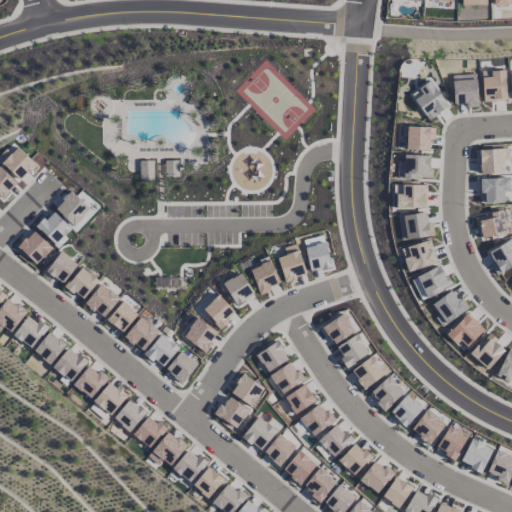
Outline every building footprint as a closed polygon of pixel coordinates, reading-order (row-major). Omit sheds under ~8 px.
[(505,100),(504,70),(481,71),(482,101),(505,100)] [(452,78),(452,104),(464,103),(464,107),(476,107),(476,78),(452,78)] [(427,120),(447,106),(430,80),(410,94),(427,120)] [(434,127),(401,126),(401,136),(405,137),(405,150),(429,150),(429,139),(433,140),(434,127)] [(10,153),(5,148),(0,153),(0,161),(19,180),(34,164),(16,147),(10,153)] [(474,150),(475,163),(479,163),(479,174),(503,173),(502,160),(507,160),(506,149),(474,150)] [(138,161),(152,160),(153,179),(138,179),(138,161)] [(164,160),(177,160),(177,176),(164,176),(164,160)] [(0,198),(15,184),(0,167),(0,198)] [(508,178),(478,179),(479,203),(503,202),(503,192),(509,192),(508,178)] [(395,193),(395,208),(426,207),(425,185),(402,185),(402,193),(395,193)] [(54,208),(73,226),(89,209),(70,191),(54,208)] [(474,217),(480,239),(506,232),(500,210),(474,217)] [(36,227),(54,245),(70,228),(51,211),(36,227)] [(398,215),(399,239),(432,237),(431,222),(426,223),(425,213),(398,215)] [(16,247),(36,265),(51,248),(32,230),(16,247)] [(495,274),(511,266),(511,239),(485,251),(495,274)] [(407,272),(436,263),(429,240),(406,247),(408,257),(402,258),(407,272)] [(283,248),(285,255),(276,258),(284,281),(304,274),(295,244),(283,248)] [(308,269),(328,267),(326,244),(306,246),(308,269)] [(63,283),(76,262),(58,252),(45,273),(63,283)] [(270,290),(269,286),(278,283),(270,261),(249,269),(259,295),(270,290)] [(449,287),(440,266),(410,278),(420,299),(449,287)] [(82,300),(97,280),(80,267),(64,286),(82,300)] [(221,284),(236,309),(246,303),(243,298),(252,293),(240,273),(221,284)] [(84,302),(101,318),(119,299),(101,283),(84,302)] [(430,305),(438,315),(434,318),(441,327),(467,307),(460,298),(457,300),(449,290),(430,305)] [(234,313),(217,295),(202,309),(218,328),(234,313)] [(10,332),(25,312),(7,298),(0,306),(0,326),(1,325),(10,332)] [(106,319),(120,332),(136,314),(122,301),(106,319)] [(321,327),(333,345),(354,332),(342,313),(321,327)] [(461,350),(482,328),(465,313),(445,335),(461,350)] [(12,335),(31,349),(46,328),(27,314),(12,335)] [(141,351),(157,332),(139,317),(123,336),(141,351)] [(202,352),(217,333),(196,317),(182,336),(202,352)] [(65,346),(49,332),(32,350),(48,365),(65,346)] [(177,349),(160,334),(142,355),(151,362),(154,359),(163,366),(177,349)] [(345,369),(368,354),(356,334),(336,346),(342,356),(339,358),(345,369)] [(469,354),(486,369),(504,349),(487,334),(469,354)] [(264,372),(287,361),(278,342),(255,353),(264,372)] [(86,361),(67,347),(51,368),(71,382),(86,361)] [(180,383),(196,364),(180,351),(164,370),(180,383)] [(350,371),(363,389),(383,375),(371,356),(350,371)] [(304,381),(298,370),(294,372),(289,363),(268,374),(279,394),(304,381)] [(72,384),(89,399),(106,380),(89,365),(72,384)] [(229,393),(250,407),(262,388),(242,374),(229,393)] [(383,412),(402,392),(386,376),(370,393),(378,401),(375,404),(383,412)] [(125,396),(109,382),(92,401),(109,415),(125,396)] [(293,414),(314,402),(304,385),(283,397),(293,414)] [(388,412),(404,427),(421,409),(405,394),(388,412)] [(235,429),(248,410),(227,396),(214,414),(235,429)] [(145,413),(129,399),(113,417),(128,431),(145,413)] [(298,418),(311,436),(332,421),(319,403),(298,418)] [(410,431),(429,444),(444,423),(425,409),(410,431)] [(131,434),(148,448),(164,429),(147,415),(131,434)] [(241,437),(260,451),(276,430),(257,416),(241,437)] [(325,449),(331,443),(339,452),(352,441),(336,423),(317,441),(325,449)] [(435,449),(454,459),(465,437),(447,427),(435,449)] [(162,459),(169,466),(185,447),(168,431),(146,455),(157,465),(162,459)] [(278,466),(295,448),(279,433),(262,452),(278,466)] [(459,462),(480,472),(491,449),(470,439),(459,462)] [(353,476),(370,457),(354,442),(337,461),(353,476)] [(205,464),(188,449),(171,468),(189,483),(205,464)] [(507,482),(511,469),(511,468),(511,456),(494,450),(485,474),(507,482)] [(299,484),(315,465),(297,451),(281,470),(299,484)] [(392,474),(374,460),(358,480),(376,494),(392,474)] [(222,479),(206,467),(191,486),(208,498),(222,479)] [(319,501),(335,482),(318,467),(302,487),(319,501)] [(411,487),(393,477),(381,498),(399,508),(411,487)] [(223,511),(232,511),(245,497),(227,482),(211,502),(223,511)] [(343,511),(354,497),(336,484),(322,505),(332,511),(343,511)] [(402,510),(404,511),(428,511),(436,500),(416,488),(402,510)] [(261,511),(247,499),(235,511),(261,511)] [(371,511),(357,500),(347,511),(371,511)] [(457,511),(458,511),(438,502),(434,511),(457,511)]
